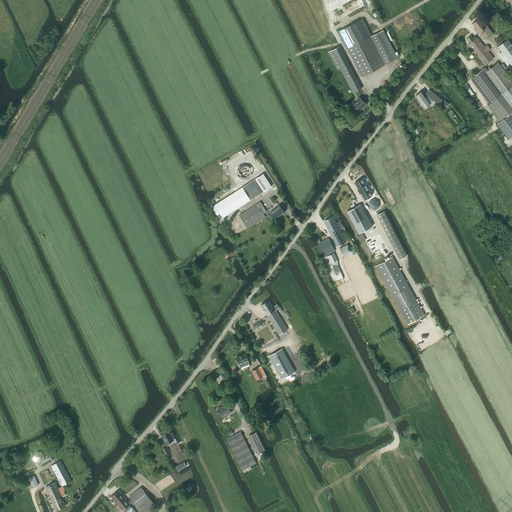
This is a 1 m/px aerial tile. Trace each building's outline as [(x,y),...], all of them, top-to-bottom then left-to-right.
[(362,18),(337,32),(346,49),(347,49),(355,64),(362,76),(385,64),(397,58),(383,30),(372,36),(362,18)] [(480,32),(484,38),(487,36),(489,37),(493,34),(484,22),(482,24),(478,19),(473,23),(476,28),(475,29),(478,34),(480,32)] [(468,44),(484,65),(493,58),(488,51),(490,49),(487,45),(484,46),(477,37),(474,39),(470,35),(466,39),(470,43),(468,44)] [(497,46),(511,65),(511,45),(507,39),(497,46)] [(339,46),(328,52),(334,64),(337,70),(339,69),(340,68),(351,90),(353,93),(361,89),(348,64),(339,46)] [(483,68),(471,78),(490,103),(487,105),(499,121),(511,111),(511,81),(499,64),(498,62),(495,64),(486,71),(483,68)] [(438,104),(442,100),(429,89),(425,93),(428,95),(425,98),(420,92),(415,95),(418,99),(417,100),(420,104),(421,103),(424,108),(430,104),(433,100),(438,104)] [(366,104),(358,97),(356,99),(356,101),(350,107),(356,114),(366,104)] [(250,172),(250,170),(250,169),(250,168),(249,166),(248,165),(247,165),(246,164),(245,163),(243,163),(242,163),(240,164),(239,164),(238,165),(237,166),(236,168),(236,169),(236,170),(236,172),(236,173),(237,174),(238,175),(239,176),(240,177),(242,178),(243,178),(244,178),(245,177),(247,177),(248,175),(249,174),(250,173),(250,172)] [(263,174),(255,179),(263,192),(271,186),(263,174)] [(361,177),(352,182),(365,202),(374,197),(361,177)] [(255,179),(242,187),(250,200),(263,192),(255,179)] [(216,204),(212,206),(216,212),(220,219),(250,200),(242,187),(216,204)] [(369,208),(374,210),(379,207),(378,201),(373,199),(368,202),(369,208)] [(257,204),(239,215),(243,221),(245,224),(247,228),(265,217),(257,204)] [(360,204),(346,211),(358,234),(372,226),(360,204)] [(275,219),(284,212),(279,205),(269,213),(275,219)] [(384,211),(376,214),(387,237),(399,259),(406,255),(395,233),(384,211)] [(333,216),(324,221),(337,246),(346,241),(340,230),(344,228),(340,221),(336,223),(333,216)] [(324,257),(335,251),(328,238),(317,244),(324,257)] [(348,244),(339,248),(343,256),(344,258),(356,252),(354,249),(352,250),(351,250),(348,244)] [(337,260),(334,253),(325,257),(329,268),(328,270),(330,276),(332,281),(343,279),(340,272),(340,271),(338,265),(337,265),(337,260)] [(393,257),(375,266),(392,297),(399,310),(407,325),(424,315),(416,301),(409,287),(393,257)] [(260,305),(266,315),(279,335),(287,330),(276,311),(277,310),(276,309),(279,308),(277,304),(273,306),(269,300),(260,305)] [(295,372),(282,349),(268,356),(281,379),(295,372)] [(245,353),(236,357),(238,364),(239,368),(249,364),(248,360),(245,353)] [(258,367),(251,371),(256,380),(263,377),(258,367)] [(217,409),(221,417),(231,413),(227,404),(217,409)] [(172,438),(174,437),(172,433),(170,434),(168,430),(161,434),(166,444),(173,440),(172,438)] [(229,437),(226,439),(242,471),(242,470),(251,466),(256,463),(240,432),(234,435),(229,437)] [(265,450),(257,432),(248,437),(256,454),(265,450)] [(34,455),(34,456),(36,461),(42,452),(37,451),(34,455)] [(51,461),(50,459),(48,457),(40,461),(42,466),(51,461)] [(71,481),(60,461),(56,463),(65,481),(60,483),(62,486),(71,481)] [(175,467),(177,471),(178,470),(186,466),(184,462),(175,467)] [(65,481),(56,463),(51,466),(60,483),(65,481)] [(32,487),(38,485),(34,475),(28,478),(32,487)] [(59,493),(63,491),(61,487),(58,488),(55,482),(45,487),(51,499),(60,495),(59,493)] [(145,511),(155,505),(142,488),(129,498),(139,511),(145,511)] [(111,496),(122,511),(123,510),(124,511),(136,511),(132,507),(131,507),(129,505),(130,505),(118,490),(111,496)] [(65,506),(61,497),(65,495),(63,491),(59,493),(60,495),(51,499),(56,510),(65,506)]
